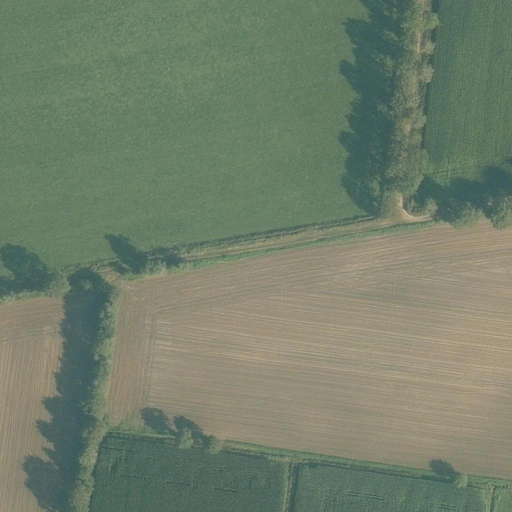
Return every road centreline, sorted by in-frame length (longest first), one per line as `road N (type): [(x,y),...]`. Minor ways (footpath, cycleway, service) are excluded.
road 1 (track): [(398,223),(0,291)]
road 2 (track): [(398,223),(420,0)]
